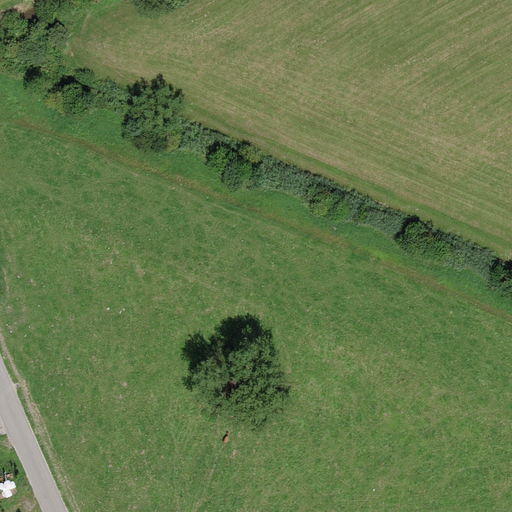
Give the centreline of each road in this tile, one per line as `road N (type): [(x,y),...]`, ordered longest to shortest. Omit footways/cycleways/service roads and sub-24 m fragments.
road 1 (unknown): [(277,511),(511,391)]
road 2 (unclassified): [(55,511),(0,381)]
